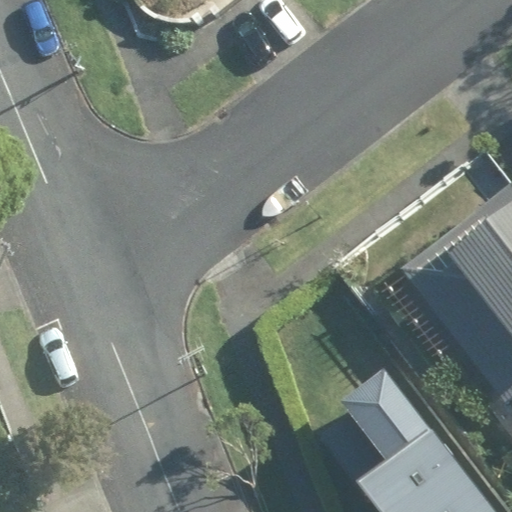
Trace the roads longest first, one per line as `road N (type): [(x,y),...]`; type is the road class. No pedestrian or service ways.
road 1 (residential): [(467,0),(96,286)]
road 2 (residential): [(96,286),(185,511)]
road 3 (residential): [(0,69),(96,286)]
